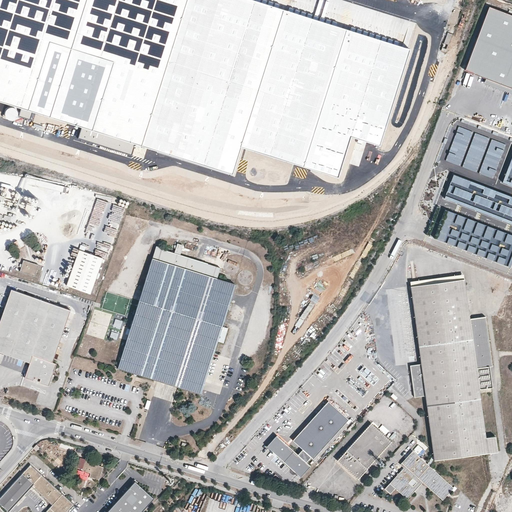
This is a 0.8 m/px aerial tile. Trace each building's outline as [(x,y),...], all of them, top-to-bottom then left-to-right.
[(381,144),(409,49),(254,0),(0,0),(0,101),(232,175),(240,148),(337,177),(350,136),(381,144)] [(511,14),(488,6),(465,69),(485,77),(511,87),(511,14)] [(446,49),(451,34),(447,32),(442,48),(446,49)] [(511,87),(485,77),(483,82),(511,92),(511,87)] [(505,145),(460,128),(447,160),(493,177),(505,145)] [(511,156),(502,182),(511,185),(511,156)] [(511,196),(454,174),(445,198),(511,223),(511,196)] [(440,207),(437,205),(426,233),(429,235),(440,207)] [(511,259),(511,233),(444,208),(433,236),(510,265),(511,259)] [(166,247),(157,244),(118,367),(201,393),(204,384),(209,369),(218,339),(223,325),(236,283),(218,277),(221,267),(185,255),(180,253),(166,249),(166,247)] [(183,244),(180,253),(185,255),(188,245),(183,244)] [(102,257),(77,249),(66,285),(90,292),(102,257)] [(23,259),(22,263),(21,267),(20,270),(35,275),(38,264),(23,259)] [(15,276),(1,271),(0,273),(0,277),(13,282),(15,276)] [(410,280),(411,285),(464,278),(464,273),(410,280)] [(464,278),(411,285),(421,363),(410,365),(414,396),(425,395),(433,454),(427,463),(413,450),(400,463),(404,467),(390,482),(396,487),(408,498),(413,492),(404,483),(414,473),(423,481),(443,499),(454,487),(430,465),(434,458),(434,459),(498,451),(496,435),(486,436),(479,387),(492,386),(490,365),(492,365),(486,315),(470,318),(464,278)] [(234,293),(241,294),(242,287),(236,285),(234,293)] [(0,318),(0,352),(30,362),(25,377),(31,379),(33,378),(34,376),(40,378),(40,380),(41,382),(48,385),(56,363),(52,361),(70,309),(10,289),(0,318)] [(306,307),(298,321),(302,324),(310,310),(306,307)] [(122,328),(124,321),(115,318),(113,325),(122,328)] [(218,339),(224,341),(228,326),(223,325),(218,339)] [(112,331),(110,337),(117,339),(119,333),(112,331)] [(209,369),(204,384),(219,388),(223,374),(209,369)] [(329,400),(294,439),(304,449),(311,456),(313,457),(349,418),(329,400)] [(371,422),(337,458),(358,478),(392,441),(371,422)] [(344,423),(320,451),(323,454),(348,426),(344,423)] [(278,435),(268,446),(301,476),(311,465),(307,461),(299,454),(278,435)] [(304,449),(299,454),(307,461),(311,456),(304,449)] [(89,459),(85,458),(81,471),(91,473),(89,477),(99,480),(103,467),(99,465),(99,464),(95,462),(94,466),(92,466),(92,464),(88,463),(89,461),(89,459)] [(31,465),(0,497),(0,502),(9,511),(30,488),(51,506),(45,511),(66,511),(74,504),(31,465)] [(413,492),(423,481),(414,473),(404,483),(413,492)] [(136,481),(106,511),(142,511),(155,499),(136,481)] [(396,487),(390,482),(385,488),(390,493),(396,487)]
